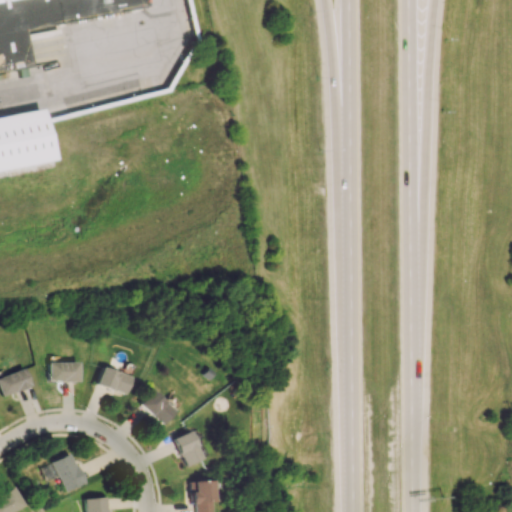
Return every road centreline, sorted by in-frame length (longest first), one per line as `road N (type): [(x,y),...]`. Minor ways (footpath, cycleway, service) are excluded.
road 1 (motorway): [(346,0),(349,511)]
road 2 (motorway): [(416,511),(416,0)]
road 3 (residential): [(0,451),(55,426),(85,428),(112,441),(139,470),(148,511)]
